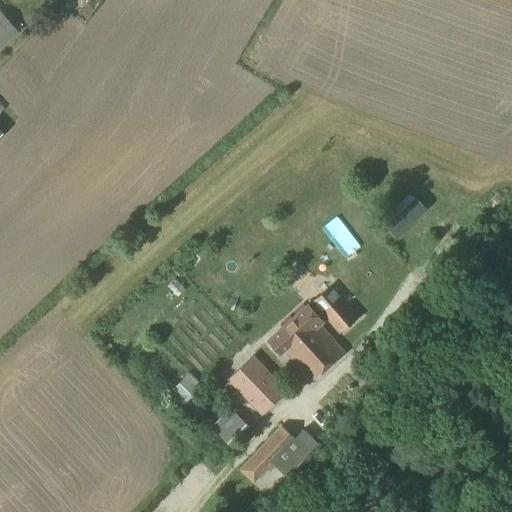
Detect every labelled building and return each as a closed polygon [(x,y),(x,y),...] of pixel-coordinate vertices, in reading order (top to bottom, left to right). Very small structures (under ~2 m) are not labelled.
[(0,48),(18,33),(0,11),(0,48)] [(421,197),(394,223),(404,233),(431,207),(421,197)] [(369,306),(414,256),(363,209),(317,259),(369,306)] [(340,333),(358,318),(336,291),(317,307),(340,333)] [(343,352),(319,325),(323,321),(308,305),(268,341),(280,354),(284,350),(312,380),(343,352)] [(269,409),(291,388),(259,357),(238,377),(269,409)] [(373,369),(362,378),(371,390),(383,380),(373,369)] [(190,410),(198,402),(179,383),(172,391),(190,410)] [(238,443),(253,429),(232,409),(215,426),(222,434),(226,430),(238,443)] [(294,438),(282,426),(255,454),(257,456),(244,470),(256,482),(272,465),(285,478),(319,444),(303,428),(294,438)]
